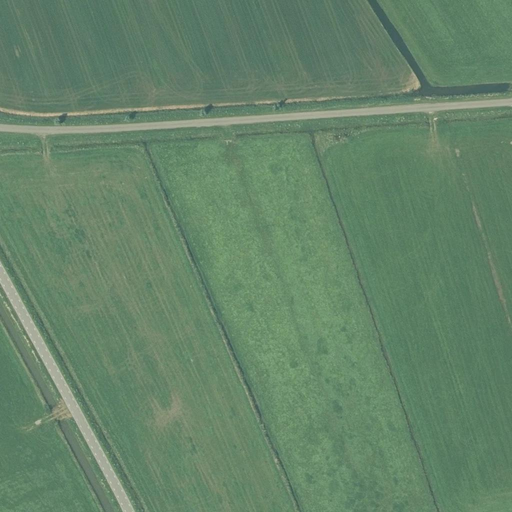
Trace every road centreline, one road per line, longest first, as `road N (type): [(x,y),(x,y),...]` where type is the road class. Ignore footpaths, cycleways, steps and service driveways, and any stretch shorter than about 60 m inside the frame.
road 1 (unclassified): [(0,127),(209,123),(511,102)]
road 2 (unclassified): [(128,511),(0,271)]
